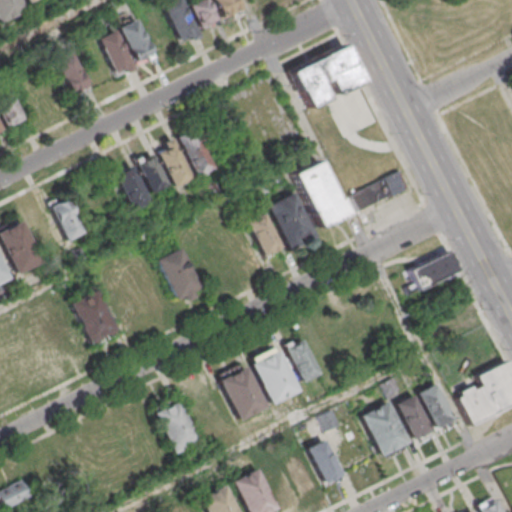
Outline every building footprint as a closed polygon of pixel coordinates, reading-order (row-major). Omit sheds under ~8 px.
[(0,0),(17,0),(22,9),(0,20),(0,0)] [(157,2),(160,0),(177,0),(195,36),(187,40),(184,34),(175,39),(157,2)] [(215,19),(237,9),(233,0),(181,0),(195,30),(216,21),(215,19)] [(115,27),(132,18),(150,54),(133,63),(115,27)] [(93,38),(111,29),(129,65),(111,74),(93,38)] [(284,71),(338,44),(357,81),(302,108),(284,71)] [(49,59),(67,50),(85,86),(67,95),(49,59)] [(0,94),(0,126),(0,127),(19,120),(8,91),(0,94)] [(209,168),(187,124),(169,133),(192,177),(209,168)] [(188,177),(166,136),(148,146),(169,187),(188,177)] [(145,193),(162,185),(146,151),(128,159),(145,193)] [(339,215),(318,159),(288,170),(310,226),(339,215)] [(127,210),(145,201),(125,161),(107,170),(127,210)] [(346,195),(392,171),(400,186),(354,209),(346,195)] [(282,249),(310,238),(290,191),(262,203),(282,249)] [(63,241),(81,229),(58,196),(40,208),(63,241)] [(277,247),(259,212),(241,221),(259,256),(277,247)] [(0,249),(11,274),(37,262),(18,218),(0,225),(0,249)] [(152,258),(174,304),(198,292),(177,246),(152,258)] [(455,269),(414,290),(404,270),(444,249),(455,269)] [(83,343),(112,331),(93,289),(65,301),(83,343)] [(438,328),(444,341),(482,325),(477,312),(438,328)] [(22,378),(48,367),(29,322),(2,333),(22,378)] [(316,373),(297,339),(279,348),(297,382),(316,373)] [(265,404),(294,392),(275,349),(246,361),(265,404)] [(0,390),(13,385),(0,352),(0,390)] [(447,388),(502,359),(511,378),(511,398),(466,423),(447,388)] [(233,420),(262,408),(243,364),(214,376),(233,420)] [(449,419),(431,384),(413,393),(431,429),(449,419)] [(391,404),(409,441),(428,432),(409,395),(391,404)] [(150,410),(168,453),(193,442),(175,399),(150,410)] [(374,456),(403,443),(384,401),(356,414),(374,456)] [(320,428),(334,426),(332,414),(318,417),(320,428)] [(338,475),(320,438),(302,447),(320,484),(338,475)] [(278,504),(317,487),(301,450),(262,467),(278,504)] [(241,511),(268,511),(271,511),(254,467),(228,478),(241,511)] [(0,486),(0,509),(27,496),(18,478),(0,486)] [(233,511),(222,484),(196,496),(203,511),(233,511)] [(474,511),(496,511),(489,498),(471,506),(474,511)] [(167,511),(191,511),(188,503),(167,511)]
